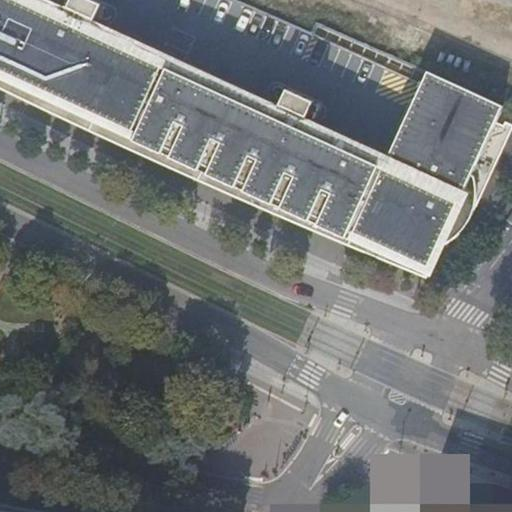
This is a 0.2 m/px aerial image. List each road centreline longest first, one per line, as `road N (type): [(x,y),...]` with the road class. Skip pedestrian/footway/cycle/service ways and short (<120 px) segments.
road 1 (primary): [(437,341),(273,277),(0,145)]
road 2 (primary): [(0,217),(355,395)]
road 3 (residential): [(299,505),(0,455)]
road 4 (unclassified): [(299,505),(403,416)]
road 5 (unclassified): [(355,395),(300,478),(299,505)]
road 6 (track): [(511,50),(402,0)]
